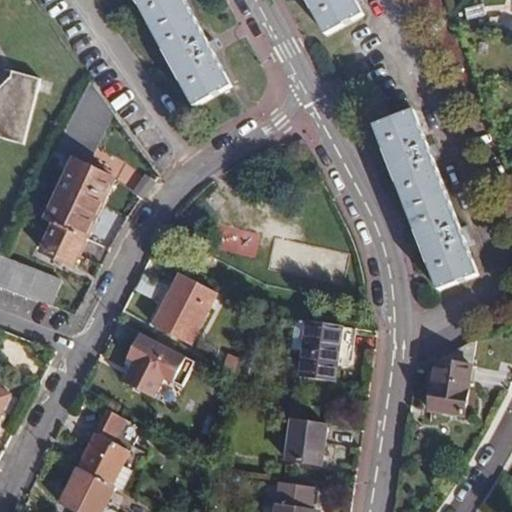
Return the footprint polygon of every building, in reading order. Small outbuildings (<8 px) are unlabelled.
[(137,0),(194,106),(231,87),(214,56),(184,0),(137,0)] [(309,0),(328,34),(362,15),(353,0),(309,0)] [(41,81),(13,73),(8,81),(0,89),(0,139),(24,146),(41,81)] [(439,290),(476,275),(460,232),(432,159),(415,115),(377,129),(439,290)] [(55,223),(88,239),(115,180),(88,167),(72,160),(46,218),(55,223)] [(148,198),(156,179),(144,173),(135,193),(148,198)] [(75,267),(88,239),(55,223),(42,252),(75,267)] [(253,259),(262,238),(236,228),(227,250),(253,259)] [(0,285),(54,305),(63,280),(0,256),(0,285)] [(219,295),(181,275),(155,326),(194,346),(219,295)] [(336,383),(344,328),(309,323),(305,352),(301,378),(336,383)] [(182,355),(149,338),(125,383),(157,400),(182,355)] [(476,342),(439,362),(430,409),(463,415),(476,342)] [(0,419),(12,398),(0,390),(0,419)] [(108,413),(79,468),(115,487),(131,455),(130,451),(140,429),(108,413)] [(328,427),(293,422),(288,463),(324,468),(328,427)] [(113,511),(108,509),(118,488),(115,487),(79,468),(60,505),(73,511),(113,511)] [(316,511),(311,511),(314,482),(282,479),(276,511),(316,511)]
